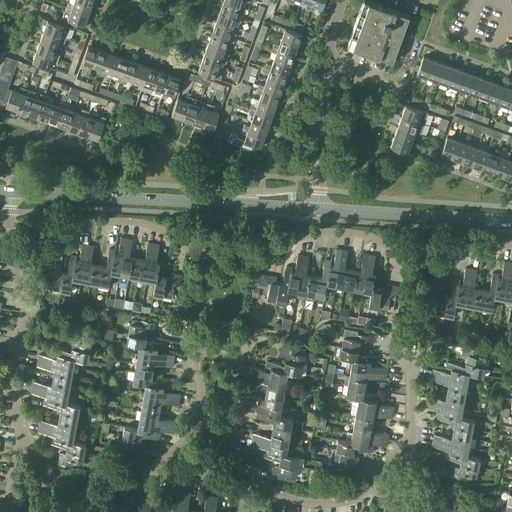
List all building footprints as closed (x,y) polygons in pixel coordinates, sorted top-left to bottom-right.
[(67,7),(89,14),(92,4),(79,0),(74,0),(73,4),(68,2),(67,7)] [(241,6),(224,0),(223,0),(220,10),(242,18),(243,14),(239,12),(241,6)] [(310,10),(312,0),(301,0),(307,3),(305,8),(310,10)] [(322,8),(325,0),(312,0),(310,10),(314,11),(315,6),(322,8)] [(362,0),(346,45),(351,46),(373,54),(392,60),(409,15),(367,0),(362,0)] [(63,17),(68,19),(89,27),(91,22),(87,20),(89,14),(67,7),(63,17)] [(242,18),(220,10),(217,20),(233,26),(235,20),(240,22),(242,18)] [(44,31),(66,38),(70,28),(44,18),(42,23),(46,25),(44,31)] [(233,26),(217,20),(213,30),(234,38),(236,34),(231,32),(233,26)] [(302,35),(280,27),(278,31),(284,33),(281,39),(298,45),(302,35)] [(209,41),(226,47),(228,41),(233,42),(234,38),(213,30),(209,41)] [(66,38),(44,31),(40,41),(57,47),(59,41),(64,43),(66,38)] [(298,45),(281,39),(279,45),(274,43),(272,47),(294,55),(298,45)] [(55,53),(56,48),(57,47),(40,41),(36,51),(59,59),(60,55),(55,53)] [(224,53),(225,48),(226,47),(209,41),(206,51),(227,59),(229,54),(224,53)] [(99,49),(88,45),(80,67),(84,69),(86,63),(93,66),(99,49)] [(272,47),(271,51),(276,53),(274,60),(291,66),(294,55),(272,47)] [(101,75),(109,53),(99,49),(93,66),(99,68),(97,73),(101,75)] [(49,68),(52,61),(57,63),(59,59),(36,51),(33,61),(49,68)] [(227,59),(206,51),(202,61),(219,67),(221,61),(225,63),(227,59)] [(113,73),(119,56),(109,53),(101,75),(105,76),(107,71),(113,73)] [(6,56),(4,62),(16,66),(16,65),(18,60),(6,56)] [(121,82),(129,60),(119,56),(113,73),(119,75),(117,81),(121,82)] [(423,57),(417,73),(428,77),(434,61),(423,57)] [(18,60),(16,65),(27,69),(29,64),(22,62),(18,60)] [(129,60),(121,82),(125,84),(127,78),(134,80),(140,64),(129,60)] [(291,66),(274,60),(272,66),(266,63),(265,68),(287,76),(291,66)] [(219,79),(221,75),(216,73),(219,67),(202,61),(198,72),(219,79)] [(434,61),(428,77),(438,81),(444,64),(434,61)] [(16,66),(4,62),(2,67),(14,72),(16,66)] [(140,64),(134,80),(139,83),(137,88),(142,90),(150,67),(140,64)] [(438,81),(448,85),(454,68),(444,64),(438,81)] [(14,72),(2,67),(0,73),(12,78),(14,72)] [(150,67),(142,90),(146,91),(148,86),(154,88),(160,71),(150,67)] [(267,80),(283,86),(287,76),(265,68),(263,72),(269,74),(267,80)] [(454,68),(448,85),(458,88),(464,72),(454,68)] [(162,97),(170,75),(160,71),(154,88),(160,90),(157,96),(162,97)] [(458,88),(468,92),(474,75),(464,72),(458,88)] [(0,73),(0,79),(10,83),(12,78),(0,73)] [(174,95),(180,78),(170,75),(162,97),(166,98),(168,93),(174,95)] [(474,75),(468,92),(478,96),(484,79),(474,75)] [(10,83),(0,79),(0,85),(8,88),(10,83)] [(488,99),(495,83),(484,79),(478,96),(488,99)] [(257,88),(280,96),(283,86),(267,80),(265,86),(259,84),(259,85),(258,88),(257,88)] [(495,83),(488,99),(499,103),(505,86),(495,83)] [(3,100),(1,104),(17,110),(25,87),(21,86),(19,91),(8,88),(6,94),(4,100),(3,100)] [(499,103),(509,107),(511,98),(511,88),(505,86),(499,103)] [(33,97),(35,91),(25,87),(17,110),(27,113),(33,97)] [(259,100),(276,106),(280,96),(257,88),(256,92),(262,94),(259,100)] [(35,91),(33,97),(27,113),(37,117),(45,95),(35,91)] [(47,121),(53,104),(47,102),(49,96),(45,95),(37,117),(47,121)] [(178,98),(172,115),(182,119),(191,96),(186,95),(184,100),(178,98)] [(201,100),(194,98),(191,96),(182,119),(192,122),(199,106),(201,100)] [(250,108),(272,116),(276,106),(259,100),(257,106),(251,104),(250,108)] [(57,124),(65,102),(61,101),(59,106),(53,104),(47,121),(57,124)] [(67,128),(74,111),(67,109),(69,104),(65,102),(57,124),(67,128)] [(199,106),(192,122),(203,126),(211,104),(206,102),(204,108),(199,106)] [(213,130),(219,113),(213,111),(215,105),(211,104),(203,126),(213,130)] [(428,113),(422,111),(406,105),(402,115),(424,123),(428,113)] [(78,132),(86,110),(81,108),(79,114),(74,111),(67,128),(78,132)] [(252,120),(269,126),(272,116),(250,108),(249,112),(254,114),(252,120)] [(88,136),(94,119),(88,117),(90,111),(86,110),(78,132),(88,136)] [(415,131),(420,133),(424,123),(402,115),(398,125),(415,131)] [(94,119),(88,136),(98,139),(106,117),(102,116),(100,121),(94,119)] [(243,129),(265,137),(269,126),(252,120),(249,127),(244,125),(243,129)] [(395,135),(411,141),(415,131),(398,125),(395,135)] [(255,151),(254,150),(255,145),(261,147),(265,137),(243,129),(241,133),(246,135),(244,141),(237,139),(237,138),(237,137),(237,136),(236,135),(235,134),(234,134),(233,134),(231,134),(230,135),(230,136),(229,137),(229,138),(229,139),(229,140),(230,140),(230,141),(231,142),(228,141),(227,142),(255,151)] [(391,146),(407,152),(411,141),(395,135),(391,146)] [(447,137),(441,154),(451,158),(457,141),(447,137)] [(428,147),(432,149),(437,151),(440,145),(430,141),(428,147)] [(457,141),(451,158),(462,161),(468,145),(457,141)] [(472,165),(478,148),(468,145),(462,161),(472,165)] [(478,148),(472,165),(482,169),(488,152),(478,148)] [(492,173),(498,156),(488,152),(482,169),(492,173)] [(498,156),(492,173),(502,176),(508,160),(498,156)] [(511,179),(511,160),(508,160),(502,176),(511,179)] [(111,272),(112,272),(120,273),(127,238),(121,237),(118,250),(120,250),(119,255),(114,254),(111,272)] [(127,238),(120,273),(129,275),(132,257),(128,257),(129,252),(130,252),(132,239),(127,238)] [(141,259),(138,277),(147,278),(154,243),(148,242),(146,255),(147,255),(146,260),(141,259)] [(81,256),(80,261),(76,260),(72,278),(73,278),(81,280),(88,244),(82,243),(80,256),(81,256)] [(154,243),(147,278),(156,280),(160,262),(159,262),(155,262),(156,257),(157,257),(160,244),(154,243)] [(88,244),(81,280),(90,281),(94,264),(89,263),(90,258),(91,258),(94,245),(88,244)] [(103,265),(100,283),(109,285),(112,272),(111,272),(114,254),(115,249),(109,248),(107,261),(108,261),(107,266),(103,265)] [(336,285),(342,249),(336,248),(334,261),(335,261),(334,266),(330,265),(327,283),(336,285)] [(344,292),(345,286),(348,269),(344,268),(345,263),(346,263),(348,250),(342,249),(336,285),(335,291),(344,292)] [(357,270),(354,288),(363,290),(369,254),(364,253),(361,266),(362,266),(361,271),(357,270)] [(68,267),(69,268),(68,272),(64,272),(61,289),(70,291),(73,278),(72,278),(76,260),(77,255),(71,254),(68,267)] [(296,272),(291,272),(288,289),(287,295),(296,297),(297,291),(304,256),(298,254),(296,267),(297,268),(296,272)] [(372,291),(375,274),(371,273),(372,268),(373,268),(375,255),(369,254),(363,290),(372,291)] [(305,299),(309,275),(305,274),(306,269),(307,270),(309,257),(304,256),(297,291),(296,297),(305,299)] [(132,257),(129,275),(138,277),(141,259),(132,257)] [(156,280),(153,293),(163,295),(166,277),(162,276),(163,271),(164,272),(166,259),(160,258),(159,262),(160,262),(156,280)] [(315,294),(324,296),(327,283),(330,265),(331,261),(325,259),(323,272),(324,273),(323,277),(318,277),(315,294)] [(495,296),(504,298),(510,262),(504,261),(502,274),(503,274),(502,279),(498,278),(495,296)] [(50,263),(48,276),(49,277),(48,282),(52,283),(51,288),(61,289),(64,272),(60,271),(61,265),(50,263)] [(94,264),(90,281),(100,283),(103,265),(94,264)] [(284,284),(280,283),(277,301),(286,302),(287,295),(288,289),(291,272),(292,267),(286,266),(284,279),(285,279),(284,284)] [(464,285),(459,285),(456,302),(465,304),(472,268),(466,267),(463,280),(465,281),(464,285)] [(474,306),(477,288),(473,287),(474,282),(475,282),(477,270),(472,268),(465,304),(474,306)] [(348,269),(345,286),(354,288),(357,270),(348,269)] [(376,269),(375,274),(372,291),(370,304),(379,306),(382,288),(377,287),(378,283),(379,283),(382,270),(376,269)] [(498,278),(499,274),(493,272),(491,285),(492,286),(491,290),(486,290),(483,307),(493,309),(495,296),(498,278)] [(173,297),(173,293),(179,294),(182,274),(172,273),(171,278),(166,277),(163,295),(173,297)] [(268,293),(267,299),(277,301),(280,283),(276,282),(277,277),(256,273),(252,296),(258,297),(260,287),(264,288),(263,292),(268,293)] [(314,300),(315,294),(318,277),(309,275),(305,299),(314,300)] [(452,292),(453,292),(452,297),(448,296),(444,314),(454,315),(456,302),(459,285),(460,280),(454,279),(452,292)] [(393,312),(398,286),(387,284),(386,289),(382,288),(379,306),(388,308),(388,311),(393,312)] [(434,288),(431,301),(437,302),(435,312),(444,314),(448,296),(443,295),(444,290),(434,288)] [(483,307),(486,290),(477,288),(474,306),(483,307)] [(368,316),(367,322),(376,324),(377,317),(368,316)] [(398,330),(399,321),(393,320),(391,329),(398,330)] [(129,334),(147,337),(147,333),(153,334),(155,323),(142,321),(141,326),(131,324),(129,334)] [(324,324),(321,327),(327,334),(334,328),(331,325),(330,323),(325,324),(324,324)] [(282,325),(280,332),(282,332),(289,334),(290,326),(282,325)] [(72,348),(89,351),(91,342),(88,341),(89,336),(69,332),(67,343),(73,344),(72,348)] [(151,341),(151,342),(146,341),(147,337),(129,334),(127,343),(140,346),(140,345),(158,348),(158,349),(163,350),(164,344),(151,341)] [(342,347),(359,350),(360,346),(366,347),(368,336),(355,334),(354,339),(344,337),(342,347)] [(157,353),(158,349),(158,348),(140,345),(140,346),(138,354),(174,361),(175,355),(162,353),(162,354),(157,353)] [(308,357),(307,355),(304,354),(305,349),(302,349),(282,345),(280,355),(286,356),(285,361),(307,365),(308,357)] [(335,346),(334,355),(340,356),(347,357),(371,361),(376,362),(377,357),(364,354),(363,355),(359,354),(359,350),(342,347),(335,346)] [(466,362),(484,365),(487,351),(464,346),(462,357),(467,358),(466,362)] [(75,358),(75,359),(88,361),(89,351),(72,348),(71,352),(66,352),(66,350),(53,348),(52,354),(57,355),(75,358)] [(174,361),(138,354),(137,363),(154,366),(155,362),(160,363),(160,364),(173,367),(174,361)] [(38,361),(73,367),(75,359),(75,358),(57,355),(56,359),(52,358),(52,357),(39,355),(38,361)] [(370,366),(371,361),(347,357),(345,366),(351,367),(387,374),(388,368),(375,366),(375,367),(370,366)] [(54,373),(71,376),(73,367),(38,361),(37,366),(50,369),(50,368),(55,368),(54,373)] [(266,367),(270,367),(288,371),(305,374),(307,365),(285,361),(284,365),(279,364),(280,363),(267,361),(266,367)] [(470,372),(469,373),(482,375),(484,365),(466,362),(466,366),(461,365),(461,364),(448,362),(447,368),(452,369),(470,372)] [(154,366),(137,363),(135,372),(153,375),(154,366)] [(251,373),(286,380),(288,371),(270,367),(270,372),(265,371),(265,370),(252,367),(251,373)] [(350,376),(367,379),(368,375),(373,376),(373,377),(386,380),(387,374),(351,367),(350,376)] [(452,369),(451,373),(446,372),(446,371),(433,369),(432,374),(468,381),(469,373),(470,372),(452,369)] [(153,375),(135,372),(133,382),(146,384),(164,387),(169,388),(170,382),(157,380),(157,381),(152,380),(153,375)] [(52,382),(70,385),(71,376),(54,373),(52,382)] [(286,380),(251,373),(250,379),(263,381),(263,380),(268,381),(267,386),(285,389),(286,380)] [(448,387),(466,390),(468,381),(432,374),(431,380),(444,383),(444,381),(449,382),(448,387)] [(346,375),(344,384),(348,385),(366,388),(367,379),(350,376),(346,375)] [(33,388),(68,394),(70,385),(52,382),(51,386),(47,385),(47,384),(34,382),(33,388)] [(146,384),(145,393),(180,399),(181,394),(168,391),(168,392),(163,391),(164,387),(146,384)] [(377,400),(382,401),(383,395),(370,393),(370,394),(365,393),(366,388),(348,385),(346,394),(359,397),(377,400)] [(285,389),(267,386),(265,395),(283,398),(285,389)] [(447,396),(464,399),(466,390),(448,387),(447,396)] [(68,394),(33,388),(32,393),(45,396),(45,395),(50,396),(49,400),(67,403),(68,394)] [(180,399),(145,393),(143,402),(160,405),(161,401),(166,402),(166,403),(179,405),(180,399)] [(246,400),(281,407),(283,398),(265,395),(265,399),(260,398),(260,397),(247,395),(246,400)] [(427,401),(463,408),(464,399),(447,396),(446,400),(441,399),(441,398),(428,396),(427,401)] [(358,406),(393,412),(394,406),(381,404),(381,405),(376,404),(377,400),(359,397),(358,406)] [(60,411),(78,415),(80,405),(67,403),(49,400),(44,399),(43,405),(56,407),(56,406),(61,407),(60,411)] [(281,407),(246,400),(245,406),(258,408),(258,407),(263,408),(262,412),(262,413),(280,416),(281,407)] [(461,417),(463,408),(427,401),(426,407),(439,410),(439,409),(444,410),(443,414),(461,417)] [(160,405),(143,402),(141,411),(159,414),(160,405)] [(352,405),(350,414),(356,415),(374,418),(374,414),(379,415),(379,416),(392,418),(393,412),(358,406),(352,405)] [(329,410),(322,409),(320,418),(329,419),(329,410)] [(58,420),(76,424),(78,415),(60,411),(58,420)] [(159,414),(141,411),(139,420),(175,426),(176,421),(163,418),(163,419),(158,418),(159,414)] [(273,424),(291,427),(293,418),(280,416),(262,413),(262,412),(257,411),(256,417),(269,420),(269,419),(274,420),(273,424)] [(454,425),(472,429),(474,419),(461,417),(443,414),(438,413),(437,419),(450,421),(450,420),(455,421),(454,425)] [(348,423),(354,424),(372,427),(374,418),(356,415),(350,414),(348,423)] [(76,424),(58,420),(58,425),(53,424),(53,423),(40,420),(39,426),(74,433),(76,424)] [(175,426),(139,420),(138,428),(138,429),(155,432),(156,428),(161,429),(161,430),(174,432),(175,426)] [(291,427),(273,424),(272,433),(289,436),(291,427)] [(353,433),(388,439),(389,434),(376,431),(376,432),(371,431),(372,427),(354,424),(353,433)] [(472,429),(454,425),(453,434),(470,438),(472,429)] [(56,434),(55,438),(73,442),(73,441),(74,433),(39,426),(38,432),(51,434),(51,433),(56,434)] [(123,435),(141,439),(142,434),(146,435),(146,436),(159,439),(160,433),(155,432),(138,429),(138,428),(125,426),(123,435)] [(388,439),(353,433),(348,432),(346,441),(369,445),(369,441),(374,442),(374,443),(387,445),(388,439)] [(252,439),(288,445),(289,436),(272,433),(271,437),(266,436),(266,435),(253,433),(252,439)] [(433,440),(469,447),(470,438),(453,434),(452,439),(447,438),(447,437),(434,434),(433,440)] [(141,439),(123,435),(121,445),(125,446),(124,451),(143,455),(145,444),(140,443),(141,439)] [(62,446),(62,444),(67,445),(66,450),(84,453),(86,443),(73,441),(73,442),(55,438),(50,437),(49,443),(62,446)] [(269,447),(268,451),(286,454),(288,445),(252,439),(251,444),(264,447),(264,446),(269,447)] [(372,452),(373,446),(369,445),(346,441),(338,439),(336,449),(354,452),(355,447),(360,448),(359,449),(372,452)] [(450,448),(449,452),(467,456),(467,455),(469,447),(433,440),(432,446),(445,448),(445,447),(450,448)] [(354,452),(336,449),(334,458),(338,459),(337,464),(357,468),(359,457),(353,456),(354,452)] [(58,463),(71,466),(72,461),(82,462),(84,453),(66,450),(66,454),(60,453),(58,463)] [(275,458),(276,457),(280,458),(280,462),(297,466),(299,457),(286,454),(268,451),(264,450),(263,456),(275,458)] [(456,460),(456,459),(461,460),(460,464),(478,467),(480,458),(467,455),(467,456),(449,452),(445,451),(443,457),(456,460)] [(293,480),(294,475),(296,475),(297,466),(280,462),(279,467),(274,466),(272,476),(285,479),(293,480)] [(465,479),(470,480),(471,476),(476,477),(478,467),(460,464),(460,468),(454,467),(452,478),(465,480),(465,479)] [(172,511),(181,511),(185,491),(180,490),(177,503),(178,503),(177,508),(173,507),(172,511)] [(190,511),(191,510),(187,509),(188,505),(189,505),(191,492),(185,491),(181,511),(190,511)] [(200,511),(209,511),(212,496),(207,495),(204,508),(205,508),(204,511),(200,511)] [(139,511),(144,511),(147,497),(141,496),(139,509),(140,509),(139,511)] [(214,511),(215,510),(216,510),(218,497),(212,496),(209,511),(214,511)] [(147,497),(144,511),(149,511),(150,511),(153,498),(147,497)] [(172,511),(173,507),(174,502),(168,501),(166,511),(172,511)]
